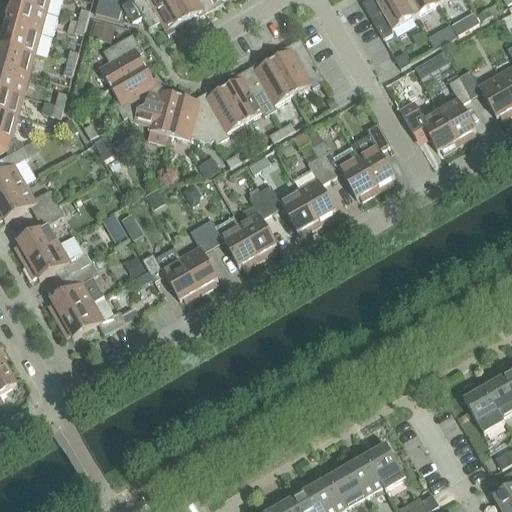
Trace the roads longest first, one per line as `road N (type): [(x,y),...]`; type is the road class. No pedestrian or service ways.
road 1 (tertiary): [(119,511),(511,284)]
road 2 (residential): [(52,404),(429,193)]
road 3 (residential): [(429,193),(316,0)]
